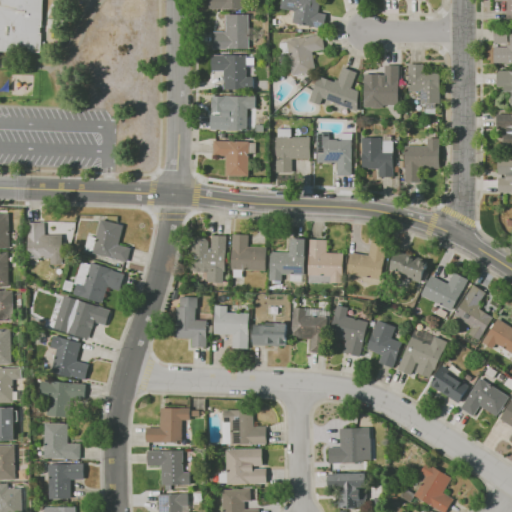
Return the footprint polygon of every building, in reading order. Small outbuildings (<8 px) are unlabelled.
[(44,0),(43,52),(0,50),(0,0),(44,0)] [(247,0),(247,8),(208,8),(208,0),(247,0)] [(282,0),(318,0),(318,1),(321,2),(319,11),(326,13),(324,28),(293,23),(295,10),(281,8),(282,0)] [(511,0),(494,0),(494,1),(506,1),(506,19),(511,18),(511,0)] [(226,13),(249,13),(249,48),(213,48),(213,32),(226,32),(226,13)] [(494,27),(511,27),(511,64),(493,64),(494,46),(494,43),(494,27)] [(288,40),(323,34),(325,49),(313,51),(317,71),(294,75),(288,40)] [(212,54),(246,54),(246,56),(255,56),(255,64),(253,64),(253,89),(224,89),(224,70),(212,70),(212,54)] [(409,63),(424,63),(424,72),(440,72),(440,104),(421,104),(421,91),(409,91),(409,63)] [(400,101),(365,101),(365,78),(381,78),(381,65),(400,65),(400,101)] [(319,75),(335,81),(336,79),(338,80),(343,66),(357,72),(351,88),(358,91),(362,93),(360,98),(355,111),(324,99),(322,104),(310,99),(319,75)] [(496,69),(511,69),(511,106),(506,105),(507,93),(503,93),(504,86),(496,86),(496,69)] [(229,96),(256,96),(256,108),(248,108),(248,131),(212,131),(212,113),(227,113),(227,112),(229,112),(229,96)] [(426,114),(426,105),(437,105),(437,114),(426,114)] [(496,114),(511,114),(511,149),(503,149),(503,131),(505,131),(505,128),(496,128),(496,114)] [(267,124),(267,132),(255,132),(255,124),(267,124)] [(292,128),(292,136),(279,136),(279,127),(292,128)] [(318,133),(331,133),(331,139),(340,139),(340,133),(352,133),(352,175),(338,175),(338,162),(318,162),(318,133)] [(277,136),(311,136),(311,158),(295,158),(295,172),(277,172),(277,136)] [(363,137),(381,137),(381,149),(384,149),(384,136),(393,136),(393,176),(380,176),(380,169),(363,169),(363,137)] [(406,146),(428,146),(428,138),(440,138),(440,168),(419,168),(419,182),(406,182),(406,146)] [(214,140),(250,140),(250,142),(256,142),(256,153),(250,153),(250,175),(226,175),(226,154),(214,154),(214,140)] [(500,157),(511,157),(511,192),(499,192),(500,157)] [(11,248),(0,248),(0,210),(10,210),(11,248)] [(128,263),(85,250),(90,235),(96,237),(102,218),(125,225),(119,245),(132,248),(128,263)] [(29,222),(46,221),(46,234),(63,234),(64,264),(51,264),(51,257),(30,258),(29,222)] [(232,269),(233,233),(249,234),(248,246),(267,247),(267,270),(244,269),(244,270),(232,269)] [(227,235),(225,275),(191,273),(193,237),(206,237),(209,242),(209,249),(212,249),(212,234),(227,235)] [(272,252),(291,252),(291,238),(306,238),(305,274),(283,273),(282,280),(271,280),(272,252)] [(310,239),(328,240),(327,253),(344,253),(343,283),(309,282),(310,239)] [(352,252),(370,255),(372,242),(388,245),(382,279),(348,273),(352,252)] [(10,286),(0,286),(0,252),(9,252),(10,286)] [(420,282),(389,271),(396,252),(407,256),(408,255),(415,258),(415,259),(419,261),(420,260),(428,263),(425,269),(426,270),(424,275),(423,274),(420,282)] [(103,303),(74,295),(77,285),(76,284),(83,261),(91,264),(91,262),(114,268),(113,270),(126,274),(121,291),(108,287),(103,303)] [(446,320),(431,312),(436,301),(422,294),(432,275),(449,283),(455,272),(469,279),(453,311),(451,310),(446,320)] [(480,340),(469,333),(473,327),(455,315),(474,284),(487,292),(479,304),(482,306),(480,309),(494,318),(480,340)] [(0,290),(14,290),(15,320),(0,320),(0,290)] [(181,296),(199,297),(198,308),(196,307),(196,319),(208,320),(207,347),(192,346),(192,338),(176,337),(177,307),(180,307),(181,296)] [(78,299),(111,309),(106,325),(95,322),(90,339),(60,330),(64,317),(72,320),(78,299)] [(216,305),(228,305),(228,313),(251,314),(249,336),(248,348),(233,348),(233,334),(214,333),(216,305)] [(338,305),(349,307),(347,317),(369,322),(366,331),(369,331),(367,342),(364,341),(360,356),(343,352),(346,340),(331,337),(338,305)] [(294,307),(331,310),(327,353),(310,351),(311,338),(291,337),(294,307)] [(511,353),(497,344),(493,349),(482,342),(498,318),(511,327),(511,353)] [(367,349),(378,319),(396,326),(392,338),(402,342),(393,367),(380,363),(383,354),(367,349)] [(253,344),(254,324),(267,325),(267,322),(288,323),(287,346),(253,344)] [(398,369),(416,329),(435,337),(435,335),(448,341),(431,379),(416,372),(420,364),(417,362),(411,375),(398,369)] [(0,364),(0,330),(11,330),(11,364),(0,364)] [(53,334),(82,343),(77,360),(90,364),(85,380),(73,376),(73,378),(52,372),(59,348),(50,346),(53,334)] [(443,365),(462,377),(460,380),(470,386),(459,403),(454,400),(454,399),(431,384),(443,365)] [(0,403),(0,367),(22,367),(22,379),(14,379),(15,390),(22,390),(22,403),(0,403)] [(468,373),(473,376),(470,381),(465,378),(468,373)] [(461,408),(481,378),(510,397),(497,416),(481,405),(474,416),(461,408)] [(41,381),(51,382),(51,381),(87,384),(86,398),(68,396),(66,417),(47,415),(49,398),(40,397),(41,381)] [(511,426),(501,419),(511,401),(511,440),(509,439),(511,434),(511,426)] [(0,406),(15,406),(15,441),(0,441),(0,406)] [(161,408),(192,407),(192,420),(183,420),(183,443),(147,443),(147,427),(161,427),(161,408)] [(267,444),(224,445),(223,422),(231,422),(231,416),(224,416),(224,410),(254,409),(254,426),(267,426),(267,444)] [(44,457),(45,422),(69,423),(69,443),(82,443),(81,458),(44,457)] [(329,463),(329,447),(341,447),(340,428),(370,428),(370,440),(364,440),(364,463),(329,463)] [(23,440),(25,435),(31,437),(28,443),(23,440)] [(0,479),(0,444),(15,444),(16,479),(0,479)] [(228,484),(228,482),(221,483),(221,472),(228,472),(227,449),(255,448),(255,449),(262,448),(263,468),(266,468),(267,483),(228,484)] [(148,450),(184,450),(184,472),(192,472),(192,484),(162,484),(162,465),(148,465),(148,450)] [(49,464),(84,463),(85,479),(71,479),(71,498),(49,499),(49,464)] [(452,478),(444,492),(454,498),(446,511),(441,511),(414,496),(426,476),(421,473),(427,463),(452,478)] [(330,474),(367,473),(367,477),(368,479),(368,481),(368,483),(368,485),(367,487),(358,487),(358,489),(361,489),(361,490),(367,490),(368,498),(366,498),(367,507),(359,507),(359,508),(344,508),(344,505),(341,506),(341,499),(344,499),(344,487),(331,487),(330,474)] [(0,511),(0,488),(23,488),(23,511),(0,511)] [(223,511),(223,489),(250,489),(250,501),(245,501),(245,508),(261,508),(261,511),(223,511)] [(189,493),(190,506),(182,506),(182,511),(159,511),(159,494),(189,493)]
